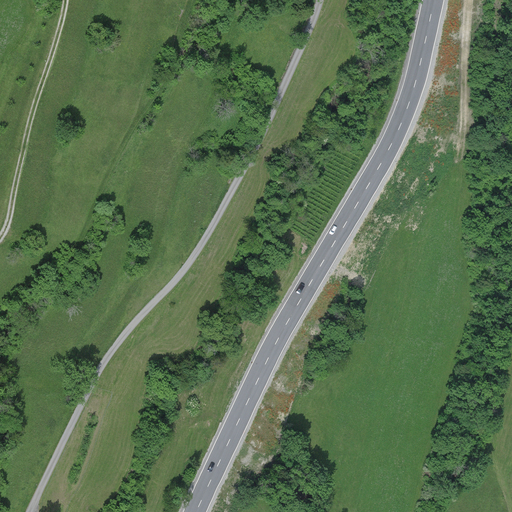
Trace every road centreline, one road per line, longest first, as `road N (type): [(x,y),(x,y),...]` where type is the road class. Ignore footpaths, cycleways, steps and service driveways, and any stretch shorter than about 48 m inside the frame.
road 1 (track): [(29,511),(100,368),(194,256),(266,138),(318,0)]
road 2 (primary): [(190,511),(280,322),(395,125),(427,0)]
road 3 (track): [(0,238),(65,0)]
